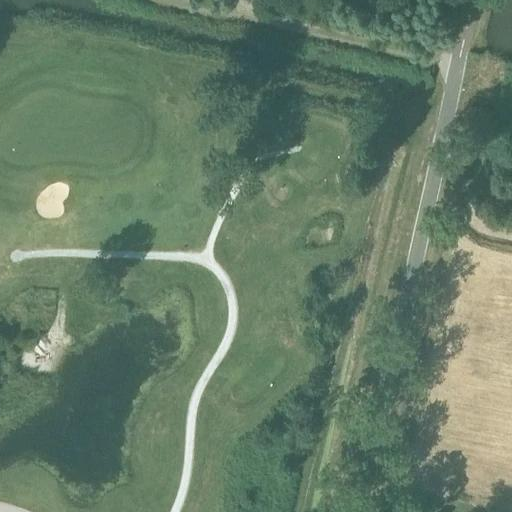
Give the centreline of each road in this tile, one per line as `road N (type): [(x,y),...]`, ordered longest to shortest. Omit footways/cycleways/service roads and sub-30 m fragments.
road 1 (unclassified): [(357,511),(463,47)]
road 2 (track): [(257,15),(460,65)]
